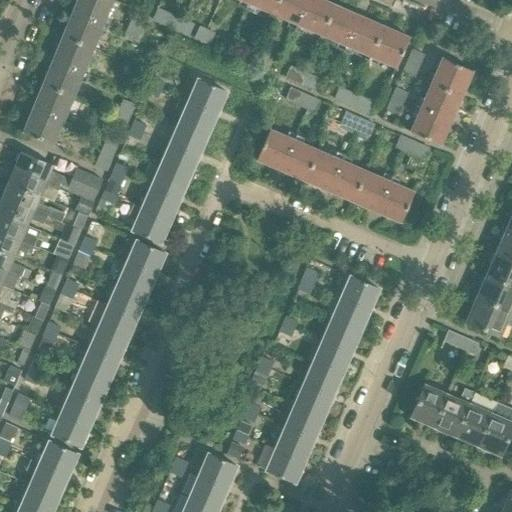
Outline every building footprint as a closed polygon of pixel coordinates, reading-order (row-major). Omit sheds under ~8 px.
[(86,0),(35,131),(68,144),(124,0),(86,0)] [(422,33),(341,0),(245,0),(409,66),(422,33)] [(454,147),(485,70),(450,56),(419,133),(454,147)] [(296,67),(291,77),(317,89),(322,79),(296,67)] [(148,86),(161,91),(164,82),(152,78),(148,86)] [(197,81),(188,102),(187,103),(215,115),(225,93),(197,81)] [(161,91),(148,86),(145,94),(158,99),(161,91)] [(343,86),(338,98),(372,113),(377,101),(343,86)] [(294,88),(291,100),(319,108),(322,97),(294,88)] [(175,108),(184,112),(178,124),(206,137),(215,115),(187,103),(188,102),(179,98),(175,108)] [(129,128),(142,134),(146,126),(132,120),(129,128)] [(178,124),(169,146),(197,158),(206,137),(178,124)] [(418,184),(276,125),(261,160),(403,219),(418,184)] [(142,134),(129,128),(126,136),(139,141),(142,134)] [(430,155),(432,144),(402,136),(399,148),(430,155)] [(169,146),(159,167),(187,179),(197,158),(169,146)] [(19,152),(13,168),(58,187),(80,197),(92,201),(100,180),(73,169),(69,180),(61,178),(49,172),(51,165),(19,152)] [(111,172),(124,177),(128,169),(115,163),(111,172)] [(151,187),(150,189),(178,201),(187,179),(159,167),(151,187)] [(13,168),(6,182),(39,196),(38,196),(51,202),(55,194),(58,187),(13,168)] [(102,193),(115,199),(124,177),(111,172),(102,193)] [(6,182),(0,198),(54,221),(54,222),(59,224),(64,214),(49,207),(48,209),(35,204),(38,196),(39,196),(6,182)] [(146,199),(141,209),(141,210),(169,222),(178,201),(150,189),(151,187),(142,184),(137,195),(146,199)] [(102,193),(95,210),(96,216),(107,220),(113,206),(112,205),(115,199),(102,193)] [(0,198),(0,197),(0,215),(25,226),(26,225),(29,219),(41,224),(51,228),(54,222),(54,221),(0,198)] [(80,197),(74,211),(78,213),(86,216),(92,202),(93,202),(92,201),(80,197)] [(137,220),(133,228),(132,231),(160,244),(169,222),(141,210),(141,209),(133,205),(128,216),(137,220)] [(72,228),(80,232),(81,231),(80,231),(86,216),(78,213),(72,228)] [(0,215),(0,233),(33,248),(33,247),(38,250),(42,242),(37,239),(40,232),(26,225),(25,226),(0,215)] [(99,237),(103,223),(91,219),(87,233),(99,237)] [(64,225),(58,239),(63,241),(63,242),(73,246),(74,247),(80,232),(72,228),(64,225)] [(511,233),(505,230),(495,253),(511,260),(511,233)] [(0,233),(0,250),(13,256),(18,259),(23,261),(27,254),(29,255),(33,248),(0,233)] [(81,242),(94,248),(96,242),(84,236),(81,242)] [(127,262),(155,274),(164,253),(136,240),(127,262)] [(63,242),(57,257),(58,257),(57,258),(67,262),(73,246),(63,242)] [(94,248),(81,242),(71,266),(84,271),(94,248)] [(0,250),(0,268),(21,277),(26,280),(29,272),(22,269),(10,264),(13,256),(0,250)] [(511,260),(495,253),(485,275),(511,286),(511,260)] [(57,258),(51,273),(61,276),(67,262),(57,258)] [(155,274),(127,262),(117,284),(145,297),(155,274)] [(0,268),(0,286),(0,287),(0,286),(12,291),(15,283),(16,284),(18,284),(21,277),(0,268)] [(302,281),(314,286),(319,273),(307,268),(302,281)] [(51,273),(45,287),(54,291),(61,276),(51,273)] [(511,286),(485,275),(475,299),(508,314),(511,305),(511,286)] [(378,289),(350,276),(340,298),(368,310),(378,289)] [(63,284),(76,290),(78,284),(65,279),(63,284)] [(314,286),(302,281),(298,290),(310,295),(314,286)] [(63,284),(59,295),(72,300),(76,290),(63,284)] [(108,305),(135,318),(145,297),(117,284),(108,305)] [(0,286),(0,303),(14,309),(16,304),(8,300),(12,291),(0,286),(0,287),(0,286)] [(45,287),(39,302),(40,303),(48,307),(54,291),(45,287)] [(368,310),(340,298),(331,319),(359,331),(368,310)] [(511,315),(508,314),(475,299),(465,323),(498,337),(504,325),(511,328),(511,315)] [(0,303),(0,319),(4,311),(12,315),(14,309),(0,303)] [(40,303),(34,318),(42,321),(48,307),(40,303)] [(98,326),(126,340),(135,318),(108,305),(98,326)] [(69,315),(53,308),(45,327),(58,333),(62,323),(65,324),(69,315)] [(32,317),(26,332),(36,336),(42,321),(34,318),(32,317)] [(283,324),(295,329),(298,323),(286,317),(283,324)] [(359,331),(331,319),(322,341),(349,353),(359,331)] [(92,341),(89,348),(117,361),(126,340),(98,326),(97,329),(85,324),(80,336),(92,341)] [(280,333),(279,332),(273,346),(285,351),(291,337),(292,338),(295,329),(283,324),(280,333)] [(45,327),(41,338),(53,344),(58,333),(45,327)] [(448,330),(448,331),(443,342),(465,351),(470,340),(448,330)] [(19,347),(23,348),(22,349),(29,352),(36,336),(26,332),(19,347)] [(470,340),(465,351),(474,355),(479,344),(470,340)] [(349,353),(322,341),(312,362),(340,374),(349,353)] [(79,369),(107,382),(117,361),(89,348),(79,369)] [(22,349),(19,358),(16,364),(23,366),(29,352),(22,349)] [(271,353),(264,350),(259,364),(271,370),(274,362),(268,360),(271,353)] [(27,370),(40,376),(48,356),(35,351),(27,370)] [(509,371),(511,363),(511,358),(506,356),(501,368),(509,371)] [(303,384),(331,396),(340,374),(312,362),(303,384)] [(4,379),(16,384),(22,368),(10,364),(4,379)] [(271,370),(259,364),(252,380),(264,385),(267,378),(268,379),(271,370)] [(70,390),(98,404),(107,382),(79,369),(70,390)] [(40,376),(27,370),(18,392),(31,398),(40,376)] [(297,381),(275,372),(272,380),(293,389),(297,381)] [(331,396),(303,384),(293,405),(321,417),(331,396)] [(423,384),(409,418),(432,428),(446,394),(423,384)] [(1,399),(8,402),(12,391),(5,388),(1,399)] [(459,400),(446,394),(432,428),(454,437),(473,393),(464,389),(459,400)] [(61,412),(89,425),(98,404),(70,390),(61,412)] [(31,398),(18,392),(7,417),(20,422),(31,398)] [(496,403),(473,393),(454,437),(476,447),(490,413),(491,414),(496,403)] [(246,410),(258,415),(261,408),(249,403),(246,410)] [(321,417),(293,405),(284,427),(312,439),(321,417)] [(258,415),(246,410),(242,418),(254,423),(258,415)] [(89,425),(61,412),(51,434),(79,446),(89,425)] [(511,422),(491,414),(490,413),(476,447),(499,457),(511,425),(511,422)] [(253,426),(241,421),(237,432),(249,437),(253,426)] [(0,434),(0,444),(8,449),(17,428),(5,423),(0,434)] [(312,439),(284,427),(274,448),(302,460),(312,439)] [(249,437),(237,432),(233,440),(245,445),(249,437)] [(38,463),(66,476),(76,454),(48,441),(38,463)] [(232,442),(228,454),(239,459),(244,448),(232,442)] [(0,469),(8,449),(0,444),(0,469)] [(265,470),(293,482),(302,460),(274,448),(265,470)] [(198,476),(226,488),(236,466),(208,454),(198,476)] [(188,463),(176,458),(173,465),(185,470),(188,463)] [(25,471),(33,475),(29,484),(57,497),(66,476),(38,463),(38,464),(30,460),(25,471)] [(170,473),(181,478),(185,470),(173,465),(170,473)] [(226,488),(198,476),(189,497),(217,509),(226,488)] [(20,505),(33,511),(50,511),(57,497),(29,484),(20,505)] [(511,511),(511,491),(508,490),(498,511),(511,511)] [(215,511),(217,509),(189,497),(182,511),(215,511)] [(166,511),(169,506),(158,501),(155,508),(164,511),(166,511)]
